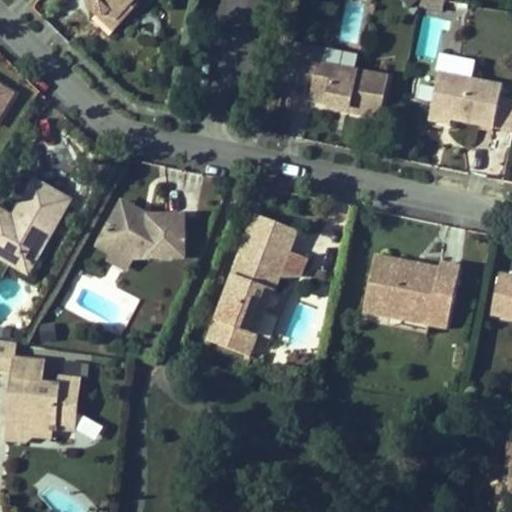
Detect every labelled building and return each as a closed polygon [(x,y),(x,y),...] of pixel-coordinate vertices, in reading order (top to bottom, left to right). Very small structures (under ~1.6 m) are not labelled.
[(112,7),(123,19),(141,0),(94,0),(94,2),(95,6),(97,11),(112,7)] [(147,0),(141,0),(123,19),(112,7),(97,11),(118,32),(147,0)] [(421,0),(421,9),(442,10),(442,0),(421,0)] [(438,56),(443,16),(420,13),(415,54),(438,56)] [(314,49),(299,46),(293,77),(307,80),(314,49)] [(332,50),(314,46),(314,49),(307,80),(307,81),(323,84),(321,99),(336,102),(357,106),(357,112),(389,118),(397,77),(329,62),(332,50)] [(447,75),(438,117),(459,122),(502,132),(507,107),(510,88),(447,75)] [(0,120),(19,91),(0,79),(0,120)] [(357,112),(357,106),(336,102),(334,107),(357,112)] [(240,106),(238,117),(252,120),(254,109),(240,106)] [(511,108),(507,107),(502,132),(511,133),(511,108)] [(458,128),(459,122),(438,117),(437,123),(458,128)] [(10,215),(11,212),(1,205),(0,206),(0,254),(17,265),(35,238),(47,245),(76,198),(41,176),(21,209),(25,211),(25,214),(24,216),(23,216),(13,218),(10,215)] [(152,215),(152,211),(125,197),(121,204),(143,215),(152,215)] [(152,215),(143,215),(121,204),(103,236),(137,255),(189,257),(190,211),(152,211),(152,215)] [(25,211),(21,209),(11,212),(10,215),(13,218),(23,216),(24,216),(25,214),(25,211)] [(259,336),(270,310),(265,308),(273,288),(278,290),(301,230),(260,213),(218,319),(259,336)] [(31,273),(47,245),(35,238),(17,265),(31,273)] [(420,264),(383,256),(372,313),(398,319),(400,311),(437,319),(436,327),(456,331),(468,268),(449,264),(447,270),(446,279),(418,273),(420,264)] [(447,270),(420,264),(418,273),(446,279),(447,270)] [(511,279),(508,279),(500,318),(511,320),(511,279)] [(270,310),(278,290),(273,288),(265,308),(270,310)] [(251,356),(259,336),(218,319),(211,339),(251,356)] [(0,336),(0,364),(19,366),(20,355),(22,340),(0,336)] [(19,366),(12,427),(35,429),(40,423),(56,424),(55,430),(63,430),(64,425),(78,427),(84,376),(63,374),(62,382),(45,380),(47,358),(20,355),(19,366)] [(40,423),(35,429),(12,427),(11,438),(31,439),(35,434),(77,438),(78,427),(64,425),(63,430),(55,430),(56,424),(40,423)]
